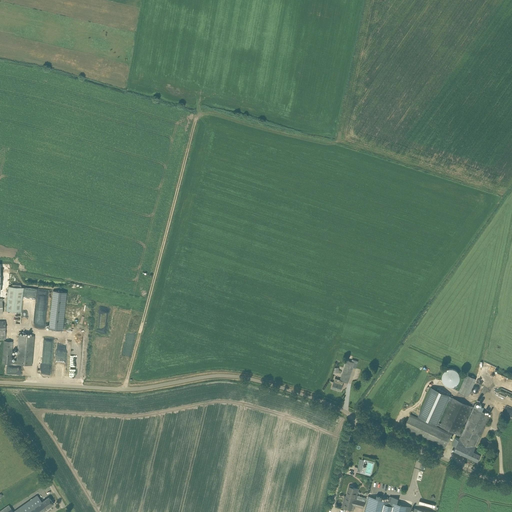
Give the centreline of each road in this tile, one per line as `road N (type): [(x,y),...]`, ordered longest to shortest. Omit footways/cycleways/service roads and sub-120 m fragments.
road 1 (unclassified): [(511,483),(484,478),(315,399),(240,376),(133,388),(0,381)]
road 2 (track): [(126,388),(201,110)]
road 3 (track): [(196,110),(0,57)]
